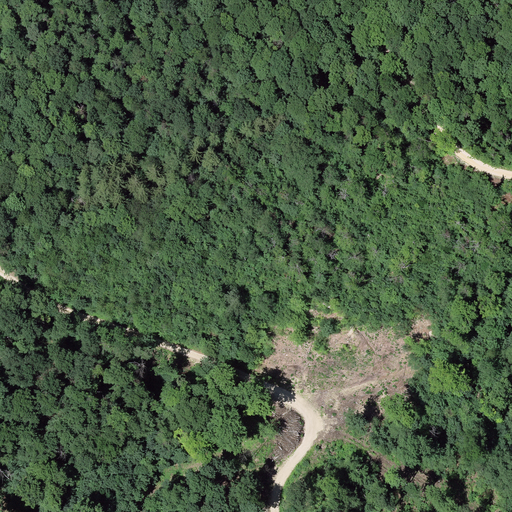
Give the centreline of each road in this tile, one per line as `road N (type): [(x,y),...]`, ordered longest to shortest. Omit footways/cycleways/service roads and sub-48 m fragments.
road 1 (track): [(275,511),(279,481),(309,436),(309,419),(290,395),(65,310),(0,271)]
road 2 (track): [(382,0),(399,68),(448,144),(476,164),(511,174)]
